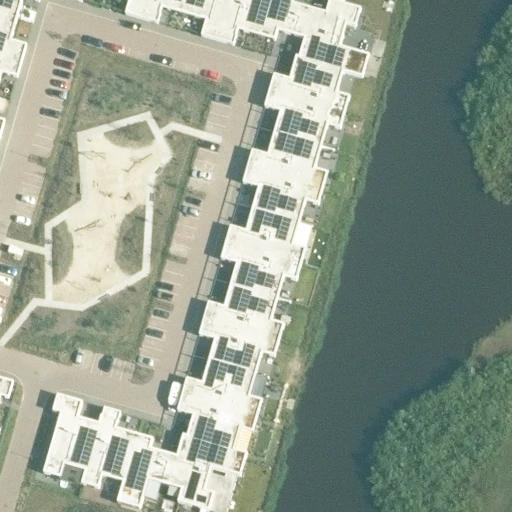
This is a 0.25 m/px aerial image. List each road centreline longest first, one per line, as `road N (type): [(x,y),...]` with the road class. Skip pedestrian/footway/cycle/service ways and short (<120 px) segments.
road 1 (residential): [(0,199),(57,25),(74,23),(229,69),(242,80),(246,92),(163,381),(152,397),(134,397)]
road 2 (residential): [(3,511),(45,372)]
